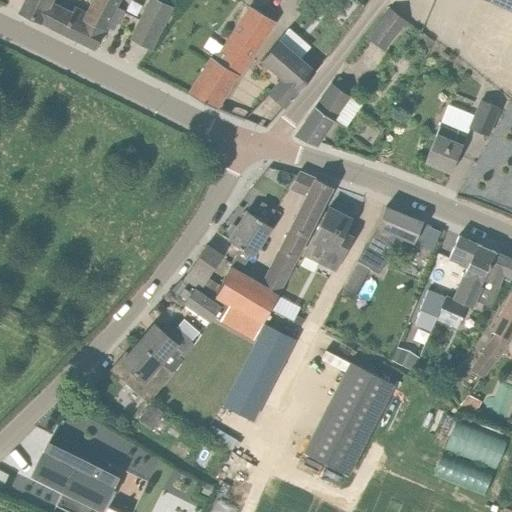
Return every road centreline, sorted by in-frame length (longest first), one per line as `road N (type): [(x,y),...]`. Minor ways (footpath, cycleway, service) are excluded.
road 1 (unclassified): [(0,428),(195,234),(265,148)]
road 2 (residential): [(265,148),(0,31)]
road 3 (residential): [(511,244),(265,148)]
road 4 (track): [(265,148),(376,0)]
